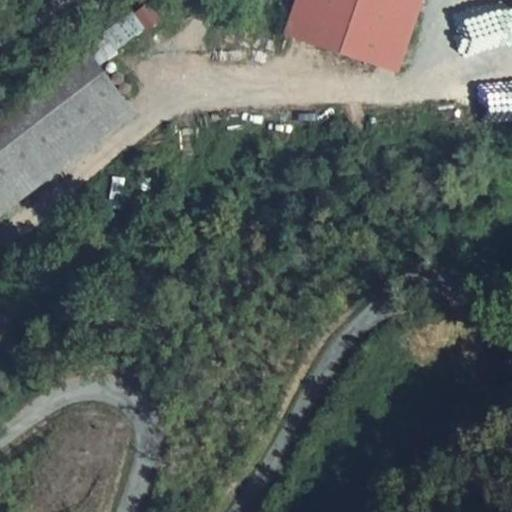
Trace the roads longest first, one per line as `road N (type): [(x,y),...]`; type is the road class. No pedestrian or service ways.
road 1 (unclassified): [(511,267),(437,275),(390,295),(341,340),(241,511)]
road 2 (unclassified): [(123,511),(139,436),(110,400),(78,394),(0,442)]
